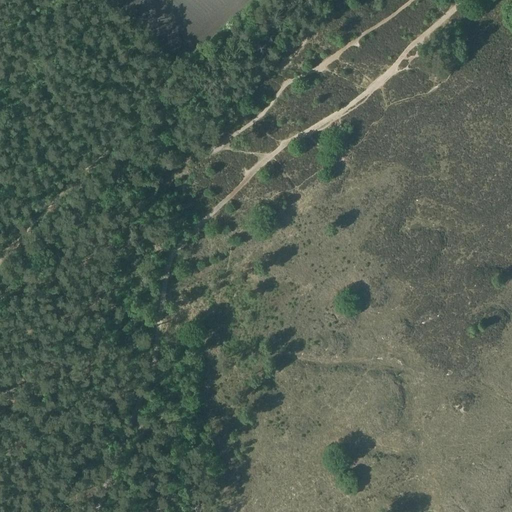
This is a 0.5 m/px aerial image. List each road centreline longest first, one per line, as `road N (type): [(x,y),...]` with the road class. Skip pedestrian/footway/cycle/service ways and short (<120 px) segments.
road 1 (track): [(101,511),(152,357),(175,246),(262,166),(356,103),(461,0)]
road 2 (track): [(0,297),(145,139),(221,149),(290,81),(413,0)]
